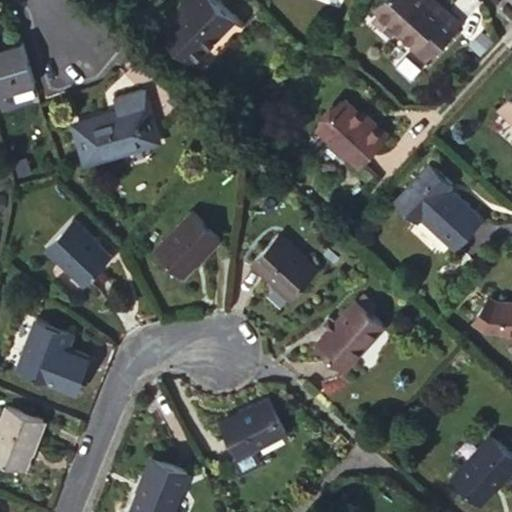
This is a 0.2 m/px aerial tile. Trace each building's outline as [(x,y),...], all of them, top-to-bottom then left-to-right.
[(183,0),(168,17),(177,25),(168,35),(194,59),(234,13),(220,0),(183,0)] [(458,24),(445,11),(441,15),(429,5),(423,0),(380,0),(373,9),(414,45),(411,49),(425,61),(458,24)] [(441,15),(445,11),(433,1),(429,5),(441,15)] [(177,25),(168,17),(159,27),(168,35),(177,25)] [(0,91),(37,82),(37,81),(24,40),(0,47),(0,91)] [(202,103),(179,83),(168,95),(190,115),(202,103)] [(87,161),(160,139),(143,87),(116,95),(120,108),(75,122),(87,161)] [(511,95),(500,108),(511,118),(511,95)] [(359,115),(361,113),(344,98),(319,127),(360,163),(384,136),(359,115)] [(363,110),(361,113),(359,115),(384,136),(388,132),(363,110)] [(485,215),(459,193),(456,197),(449,190),(452,187),(455,183),(431,163),(397,201),(420,220),(423,216),(458,247),(485,215)] [(456,197),(459,193),(452,187),(449,190),(456,197)] [(207,250),(221,233),(192,207),(157,246),(185,273),(196,260),(194,258),(205,248),(207,250)] [(87,280),(114,250),(100,238),(97,240),(87,230),(88,228),(73,215),(48,244),(87,280)] [(293,296),(321,265),(307,252),(306,253),(294,242),(295,240),(281,228),(253,260),(293,296)] [(358,298),(373,310),(379,303),(365,290),(358,298)] [(511,327),(511,298),(495,297),(489,292),(473,310),(474,318),(481,325),(511,327)] [(333,327),(331,326),(318,340),(347,365),(386,322),(373,310),(358,298),(357,296),(342,314),(344,315),(340,320),(333,327)] [(322,318),(331,326),(333,327),(340,320),(329,310),(322,318)] [(70,354),(73,347),(66,344),(72,329),(38,316),(18,364),(76,387),(87,359),(70,354)] [(89,353),(73,347),(70,354),(87,359),(89,353)] [(242,454),(288,428),(270,394),(255,402),(256,403),(243,411),(242,409),(223,419),(242,454)] [(38,434),(44,416),(9,403),(0,424),(0,456),(25,466),(32,450),(28,449),(34,433),(38,434)] [(506,474),(511,466),(511,447),(493,430),(453,475),(481,501),(495,486),(494,484),(503,472),(506,474)] [(173,507),(189,469),(153,454),(145,474),(148,475),(142,489),(140,487),(133,503),(139,505),(135,511),(181,511),(182,511),(173,507)]
